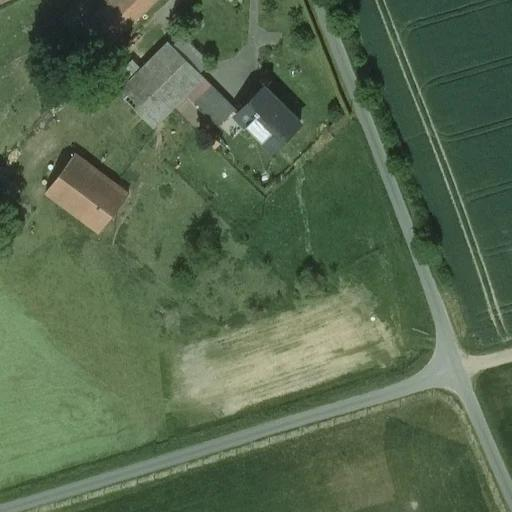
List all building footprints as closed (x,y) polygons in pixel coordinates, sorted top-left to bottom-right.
[(155,0),(107,0),(98,10),(73,33),(95,56),(155,0)] [(203,75),(169,42),(119,93),(154,127),(173,107),(186,93),(203,75)] [(233,107),(203,75),(186,93),(218,123),(233,107)] [(299,121),(262,85),(236,114),(272,150),(299,121)] [(129,195),(76,155),(47,192),(101,233),(129,195)]
